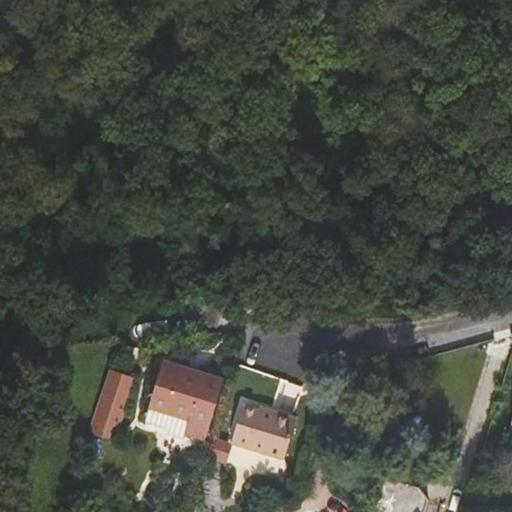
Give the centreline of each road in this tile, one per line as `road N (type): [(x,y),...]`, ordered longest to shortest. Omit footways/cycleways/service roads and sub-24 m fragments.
road 1 (track): [(511,181),(377,213),(220,216),(0,245)]
road 2 (residential): [(138,328),(243,327),(295,342),(359,341),(511,307)]
